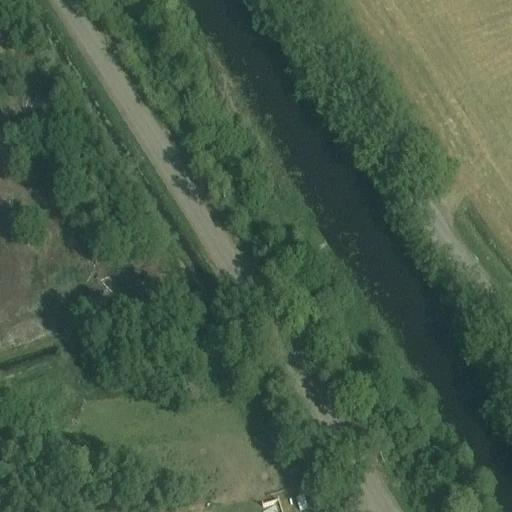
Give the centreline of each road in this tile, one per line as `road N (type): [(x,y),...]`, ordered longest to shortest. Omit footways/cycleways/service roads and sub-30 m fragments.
road 1 (unclassified): [(387,511),(56,0)]
road 2 (unclassified): [(292,0),(435,223),(511,319)]
